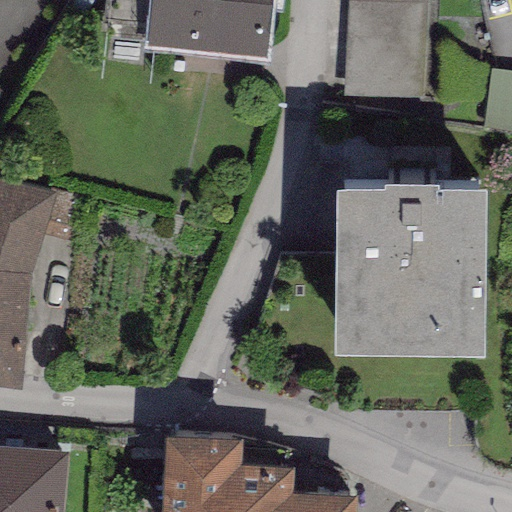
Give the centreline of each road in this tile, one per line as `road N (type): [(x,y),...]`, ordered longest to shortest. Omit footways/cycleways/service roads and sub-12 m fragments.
road 1 (residential): [(309,0),(296,109),(199,395)]
road 2 (residential): [(511,507),(427,486),(276,418),(199,395)]
road 3 (residential): [(199,395),(132,400),(0,390)]
